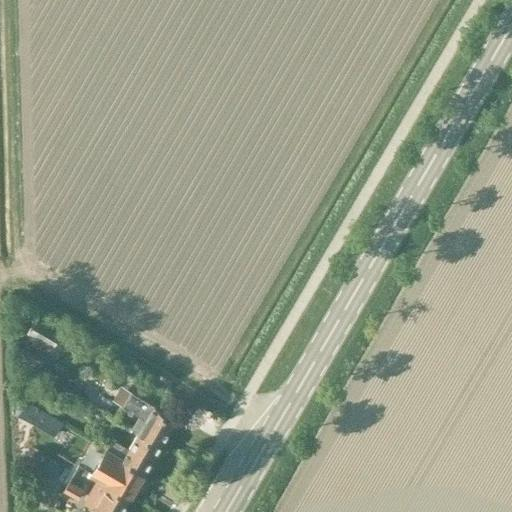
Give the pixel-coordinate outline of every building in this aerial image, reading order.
[(63,328),(54,323),(38,314),(27,334),(52,348),(63,328)] [(161,444),(176,418),(155,406),(155,405),(131,391),(123,406),(146,420),(139,431),(161,444)] [(146,470),(161,444),(139,431),(129,447),(105,434),(100,443),(114,451),(124,457),(146,470)] [(130,496),(146,470),(124,457),(108,448),(93,473),(109,483),(108,483),(130,496)] [(120,511),(130,496),(108,483),(99,477),(84,502),(94,508),(91,511),(120,511)] [(78,498),(83,489),(69,481),(64,489),(78,498)]
